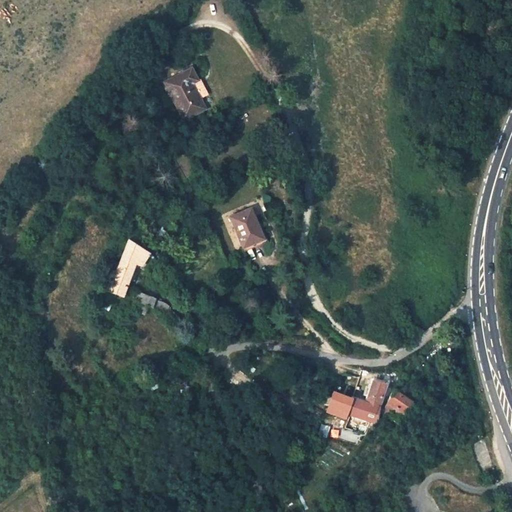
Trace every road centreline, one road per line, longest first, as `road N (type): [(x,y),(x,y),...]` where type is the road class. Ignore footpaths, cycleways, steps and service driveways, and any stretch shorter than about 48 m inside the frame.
road 1 (unclassified): [(482,312),(453,314),(381,361),(231,346),(207,361),(205,405),(268,511)]
road 2 (primary): [(482,312),(490,199),(511,132)]
